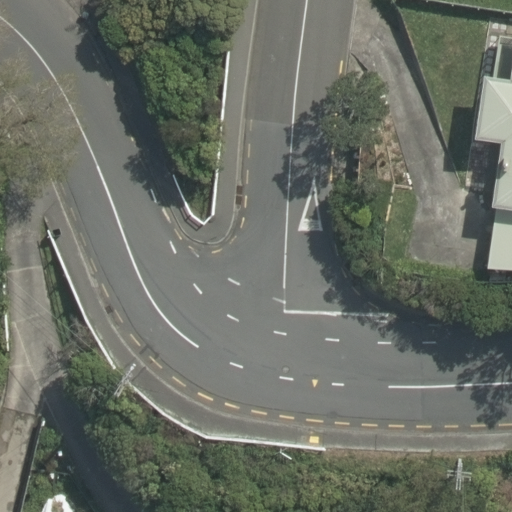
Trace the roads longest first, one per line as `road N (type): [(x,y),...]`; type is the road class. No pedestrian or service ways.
road 1 (residential): [(0,19),(45,55),(116,225),(195,331),(273,368)]
road 2 (residential): [(305,0),(273,368)]
road 3 (residential): [(273,368),(440,384),(511,381)]
